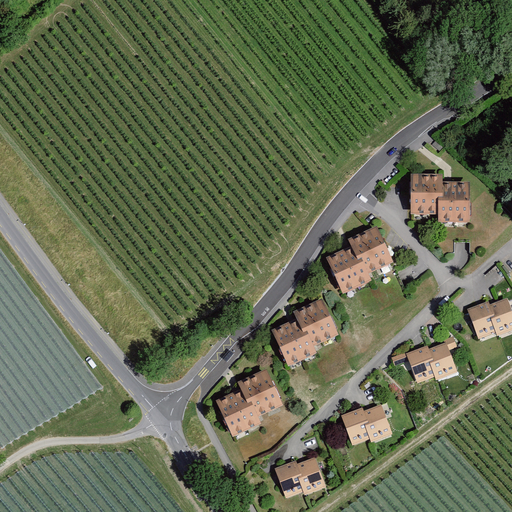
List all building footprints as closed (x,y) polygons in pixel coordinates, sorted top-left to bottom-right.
[(434,176),(407,175),(408,216),(434,216),(434,222),(466,223),(465,184),(434,184),(434,176)] [(348,249),(323,260),(340,297),(367,283),(364,276),(388,264),(373,227),(344,242),(348,249)] [(511,320),(504,300),(487,307),(493,319),(487,322),(492,335),(494,340),(511,332),(511,320)] [(293,323),(268,333),(285,369),(313,356),(311,350),(335,338),(318,303),(290,314),(293,323)] [(476,341),(492,335),(487,322),(493,319),(487,307),(486,303),(464,312),(476,341)] [(443,345),(426,352),(431,364),(426,366),(432,380),(433,384),(455,375),(443,345)] [(426,352),(425,348),(403,356),(415,387),(432,380),(426,366),(431,364),(426,352)] [(237,391),(212,403),(229,438),(256,425),(253,418),(280,408),(263,372),(234,385),(237,391)] [(378,407),(361,414),(366,426),(361,428),(367,442),(368,446),(390,437),(378,407)] [(361,414),(360,410),(339,418),(350,448),(367,442),(361,428),(366,426),(361,414)] [(312,460),(294,467),(299,479),(295,481),(300,494),(301,497),(323,489),(312,460)] [(295,481),(299,479),(294,467),(293,464),(272,472),(283,501),(300,494),(295,481)]
